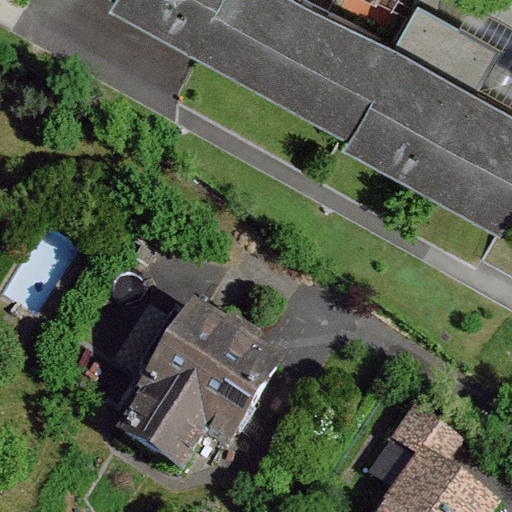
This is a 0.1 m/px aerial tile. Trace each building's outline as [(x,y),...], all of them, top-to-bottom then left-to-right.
[(135,0),(352,122),(346,132),(507,222),(511,212),(511,111),(399,48),(314,0),(135,0)] [(423,7),(399,48),(511,111),(511,0),(476,0),(463,27),(423,7)] [(199,318),(149,397),(153,399),(128,439),(182,474),(208,435),(230,447),(279,369),(199,318)] [(425,462),(444,475),(463,446),(418,414),(396,444),(425,462)] [(425,462),(389,511),(495,511),(496,511),(444,475),(425,462)]
